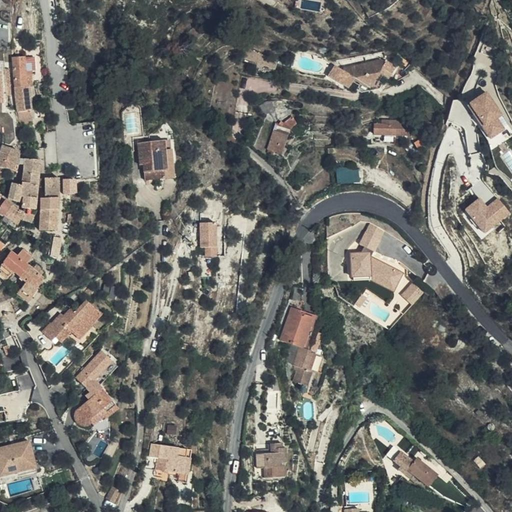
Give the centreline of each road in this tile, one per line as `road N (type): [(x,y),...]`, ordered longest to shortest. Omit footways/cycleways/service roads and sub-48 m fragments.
road 1 (tertiary): [(227,511),(238,406),(286,262),(318,212),(369,202),(402,217),(456,288),(511,343)]
road 2 (unknown): [(465,109),(478,173),(470,174),(457,145),(447,145),(431,217),(456,288)]
road 3 (residential): [(19,332),(101,511)]
